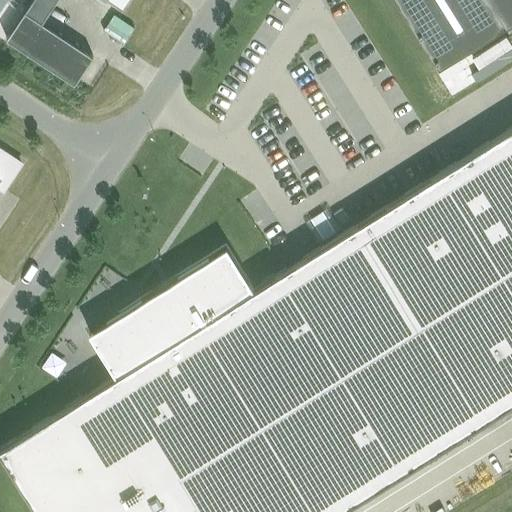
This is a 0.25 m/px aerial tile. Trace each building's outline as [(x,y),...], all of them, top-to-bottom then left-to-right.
[(73,82),(92,54),(41,21),(54,0),(29,0),(5,37),(73,82)] [(108,0),(122,9),(127,0),(108,0)] [(511,0),(395,0),(437,68),(505,25),(511,20),(511,0)] [(115,374),(0,445),(0,453),(36,511),(334,511),(511,401),(511,125),(253,288),(226,244),(88,331),(115,374)] [(0,187),(3,189),(21,162),(0,148),(0,187)]
